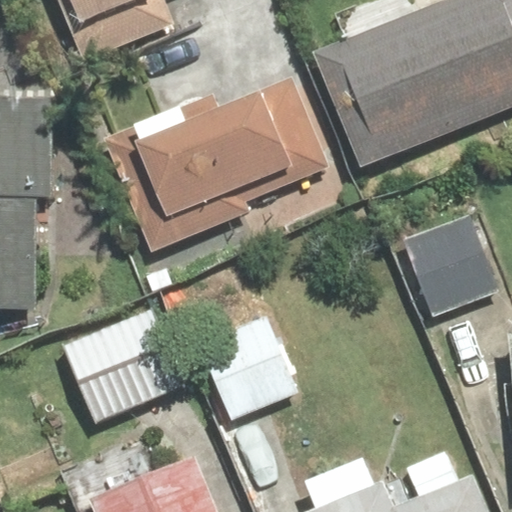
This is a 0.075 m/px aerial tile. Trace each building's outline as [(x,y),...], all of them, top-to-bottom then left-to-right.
[(191,16),(185,0),(71,0),(91,53),(191,16)] [(381,156),(511,97),(511,0),(452,0),(335,52),(381,156)] [(298,72),(117,146),(159,248),(340,173),(298,72)] [(65,99),(0,98),(0,306),(46,307),(47,190),(64,190),(65,99)] [(482,218),(416,241),(441,315),(508,292),(482,218)] [(159,300),(72,333),(104,418),(191,385),(159,300)] [(274,316),(210,345),(245,421),(309,391),(274,316)] [(228,511),(203,453),(108,494),(115,511),(228,511)] [(401,473),(315,506),(317,511),(500,511),(484,469),(411,498),(401,473)]
